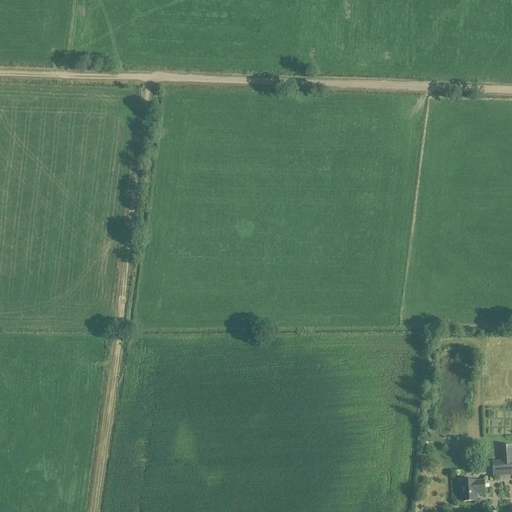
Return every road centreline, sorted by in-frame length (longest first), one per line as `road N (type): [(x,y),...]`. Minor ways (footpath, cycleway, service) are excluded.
road 1 (track): [(511,89),(0,72)]
road 2 (track): [(96,511),(150,78)]
